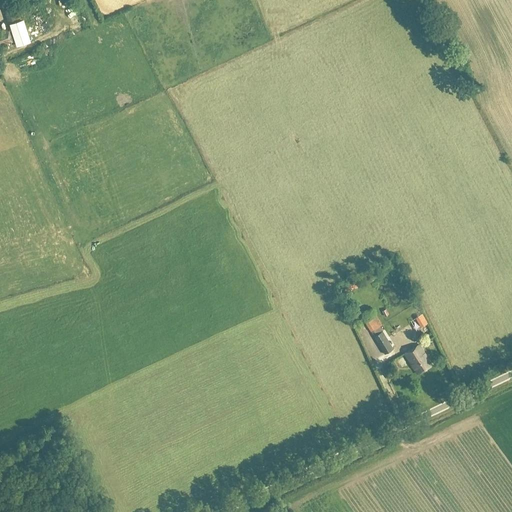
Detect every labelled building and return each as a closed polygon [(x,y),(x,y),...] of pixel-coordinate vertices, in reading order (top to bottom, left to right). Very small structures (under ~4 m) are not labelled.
[(0,0),(1,1),(1,2),(16,45),(28,40),(15,0),(0,0)] [(0,46),(13,42),(9,29),(0,32),(0,46)] [(382,332),(379,327),(382,326),(375,315),(374,315),(373,313),(363,319),(384,354),(393,349),(382,332)] [(422,314),(415,318),(421,327),(427,323),(422,314)] [(432,365),(418,345),(404,354),(418,374),(432,365)]
